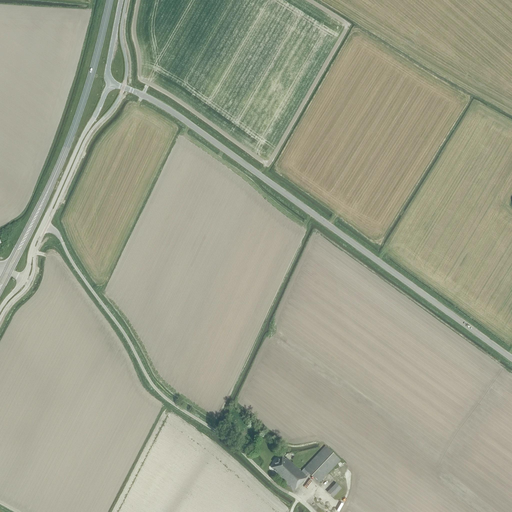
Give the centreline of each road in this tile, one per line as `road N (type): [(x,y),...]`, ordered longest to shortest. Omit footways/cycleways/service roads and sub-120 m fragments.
road 1 (unclassified): [(511,358),(179,116),(111,84)]
road 2 (unclassified): [(311,511),(153,387),(57,233),(42,224)]
road 3 (primary): [(51,181),(110,0)]
road 4 (unclassified): [(42,224),(111,84)]
